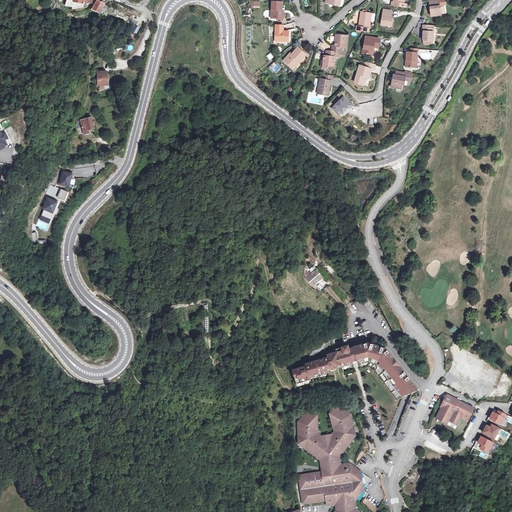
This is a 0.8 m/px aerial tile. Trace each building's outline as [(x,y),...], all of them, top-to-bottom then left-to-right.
[(83,7),(84,4),(75,2),(74,0),(69,0),(68,6),(73,7),(73,9),(83,7)] [(96,11),(101,13),(104,14),(108,6),(97,1),(95,5),(95,4),(94,5),(92,10),(95,12),(96,11)] [(282,19),(282,10),(282,2),(272,2),(272,18),(282,19)] [(440,3),(429,4),(431,16),(441,15),(440,3)] [(356,30),(369,32),(372,13),(361,12),(359,27),(357,26),(356,30)] [(391,14),(383,12),(381,25),(391,26),(392,17),(391,17),(391,14)] [(284,26),(276,25),(275,41),(288,42),(289,31),(283,31),(284,26)] [(433,41),(434,28),(423,28),(422,31),(424,31),(423,40),(433,41)] [(346,41),(346,36),(336,35),(335,46),(333,46),(332,51),(337,52),(339,52),(346,53),(346,47),(347,47),(347,42),(346,41)] [(366,37),(364,49),(366,49),(365,54),(373,55),(374,47),(379,48),(380,40),(373,39),(373,38),(366,37)] [(284,60),(293,68),(299,61),(300,62),(307,55),(298,48),(292,54),(291,53),(284,60)] [(407,52),(406,60),(406,67),(417,67),(418,49),(410,48),(410,52),(407,52)] [(337,52),(332,51),(327,51),(326,56),(324,56),(324,61),(323,67),(323,68),(334,69),(335,57),(336,57),(337,52)] [(266,56),(270,61),(274,58),(270,53),(266,56)] [(372,69),(364,67),(360,65),(354,82),(364,85),(366,77),(369,77),(372,69)] [(97,84),(108,84),(108,71),(98,71),(97,84)] [(401,89),(402,84),(404,76),(406,77),(405,78),(411,79),(412,74),(397,71),(396,75),(394,74),(391,87),(401,89)] [(318,94),(328,96),(331,81),(320,79),(318,94)] [(352,105),(343,96),(331,108),(338,115),(341,112),(343,114),(349,108),(352,105)] [(81,132),(78,116),(78,115),(75,114),(72,119),(75,133),(81,132)] [(81,132),(88,131),(87,129),(93,127),(90,114),(78,116),(81,132)] [(72,175),(63,172),(59,185),(69,188),(72,175)] [(61,190),(57,199),(65,202),(68,194),(61,190)] [(48,198),(39,216),(41,217),(40,220),(49,225),(58,203),(48,198)] [(35,233),(31,234),(32,246),(45,247),(45,242),(36,242),(35,233)] [(307,270),(310,274),(305,278),(312,286),(321,278),(312,267),(307,270)] [(394,385),(402,395),(409,389),(415,385),(384,348),(366,343),(352,348),(348,350),(346,346),(340,348),(341,351),(326,356),(326,359),(305,366),(305,368),(292,373),(295,384),(298,383),(299,385),(306,383),(306,382),(310,381),(309,379),(314,378),(313,376),(322,374),(322,375),(327,374),(325,369),(331,367),(332,370),(337,369),(336,367),(340,365),(344,364),(345,366),(351,364),(351,362),(356,360),(357,362),(363,360),(362,357),(366,356),(367,359),(370,358),(373,359),(373,361),(377,362),(379,364),(378,364),(381,368),(383,367),(388,373),(386,374),(395,384),(394,385)] [(491,366),(454,345),(452,348),(456,361),(455,361),(456,364),(457,364),(457,365),(453,371),(473,382),(476,377),(482,381),(491,366)] [(456,401),(447,396),(445,399),(454,405),(456,401)] [(456,427),(457,424),(460,419),(466,422),(472,410),(456,401),(454,405),(445,399),(434,419),(446,425),(448,422),(456,427)] [(332,502),(337,506),(337,511),(357,511),(356,503),(364,492),(361,474),(351,465),(342,466),(340,458),(357,436),(351,416),(336,407),(332,415),(336,433),(333,436),(322,438),(318,435),(318,418),(311,411),(299,424),(300,446),(321,461),(322,474),(300,478),(304,506),(327,503),(332,502)] [(505,417),(507,414),(498,409),(497,412),(493,410),(489,418),(502,425),(506,418),(505,417)] [(495,440),(501,428),(492,423),(490,426),(487,425),(482,433),(495,440)] [(481,436),(479,442),(483,444),(481,449),(489,452),(490,449),(491,450),(495,442),(481,436)] [(372,482),(361,474),(364,492),(372,482)]
